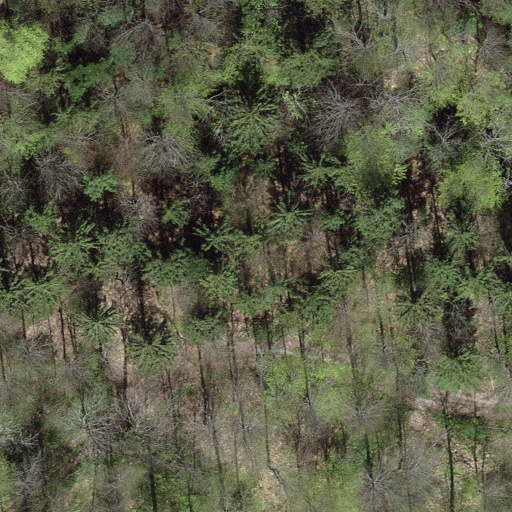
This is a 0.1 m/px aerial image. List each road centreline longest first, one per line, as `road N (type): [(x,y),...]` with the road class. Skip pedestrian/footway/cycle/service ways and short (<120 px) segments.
road 1 (track): [(0,383),(188,357),(313,356),(454,403),(511,410)]
road 2 (track): [(188,357),(0,507)]
